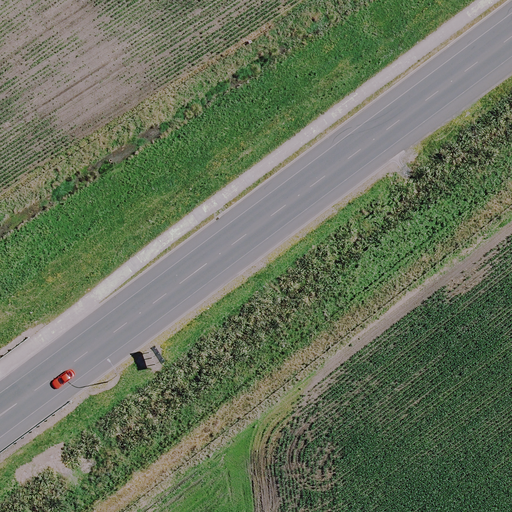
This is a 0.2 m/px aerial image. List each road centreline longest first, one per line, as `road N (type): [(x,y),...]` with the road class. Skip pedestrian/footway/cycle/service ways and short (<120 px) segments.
road 1 (primary): [(0,411),(511,30)]
road 2 (track): [(104,511),(511,198)]
